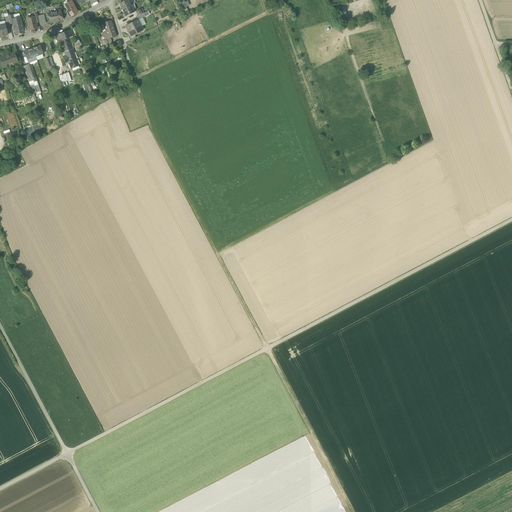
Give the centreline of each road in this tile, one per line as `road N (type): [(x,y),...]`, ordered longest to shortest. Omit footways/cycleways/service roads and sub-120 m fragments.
road 1 (track): [(0,488),(511,219)]
road 2 (track): [(122,42),(151,129),(351,511)]
road 3 (track): [(0,325),(97,511)]
